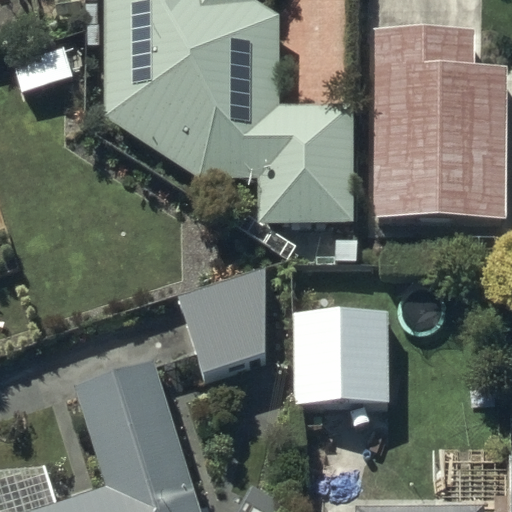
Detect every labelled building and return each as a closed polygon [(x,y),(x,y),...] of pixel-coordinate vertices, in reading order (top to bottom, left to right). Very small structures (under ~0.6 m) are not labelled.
[(109,0),(104,7),(106,134),(200,194),(257,195),(259,240),(334,243),(334,251),(356,251),(355,122),(281,122),(279,32),(258,17),(266,5),(258,0),(109,0)] [(474,50),(372,51),(372,240),(506,241),(505,86),(475,86),(474,50)] [(62,282),(0,307),(8,332),(0,335),(0,350),(6,367),(84,335),(62,282)] [(262,285),(175,314),(205,397),(266,375),(262,285)] [(389,326),(293,326),(293,419),(390,419),(389,326)] [(193,511),(155,386),(75,411),(104,506),(85,511),(193,511)] [(271,511),(250,499),(244,511),(271,511)]
